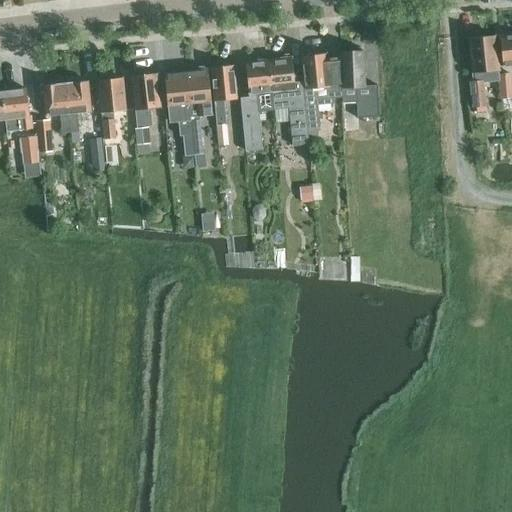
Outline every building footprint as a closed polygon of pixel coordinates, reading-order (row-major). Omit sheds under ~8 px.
[(511,66),(511,34),(497,36),(501,67),(511,66)] [(472,81),(468,82),(470,107),(485,106),(482,72),(497,71),(493,36),(469,38),(472,81)] [(346,53),(337,53),(338,59),(339,89),(340,96),(340,104),(354,103),(354,119),(376,118),(375,86),(363,87),(362,52),(358,52),(358,48),(345,49),(346,53)] [(309,54),(301,55),(304,89),(301,89),(304,128),(307,128),(317,127),(315,105),(331,103),(335,100),(334,97),(340,96),(339,89),(338,59),(325,60),(324,52),(323,52),(319,50),(312,51),(309,54)] [(272,110),(291,108),(294,146),(309,144),(308,139),(308,132),(307,128),(304,128),(301,89),(301,86),(293,87),(291,58),(267,61),(270,93),(272,110)] [(270,93),(267,61),(243,63),(246,95),(248,94),(249,98),(239,99),(244,152),(261,151),(256,94),(270,93)] [(193,70),(184,71),(192,155),(204,154),(199,116),(210,115),(209,101),(206,69),(205,69),(201,66),(195,67),(193,70)] [(232,66),(209,68),(215,142),(226,141),(222,99),(234,98),(232,66)] [(164,73),(162,73),(166,106),(168,106),(169,122),(178,121),(178,123),(180,136),(183,136),(185,156),(189,155),(192,155),(184,71),(177,72),(175,69),(167,70),(164,73)] [(508,74),(497,75),(499,99),(510,98),(508,74)] [(146,128),(149,128),(148,108),(159,106),(157,75),(130,77),(134,127),(132,128),(133,147),(148,146),(146,128)] [(121,79),(108,81),(97,82),(100,113),(102,139),(114,138),(112,111),(124,109),(121,79)] [(87,83),(64,86),(63,86),(68,133),(77,132),(75,114),(90,112),(87,83)] [(68,133),(63,86),(41,89),(44,118),(57,116),(59,134),(68,133)] [(24,88),(0,90),(0,92),(4,121),(17,119),(18,130),(31,129),(29,116),(28,117),(24,88)] [(100,113),(86,115),(92,164),(105,162),(102,139),(100,113)] [(48,121),(42,121),(37,122),(40,152),(51,151),(48,121)] [(317,127),(307,128),(308,132),(308,139),(315,139),(317,129),(317,127)] [(35,136),(21,137),(23,163),(38,162),(35,136)] [(311,187),(300,188),(301,201),(312,200),(311,187)]
